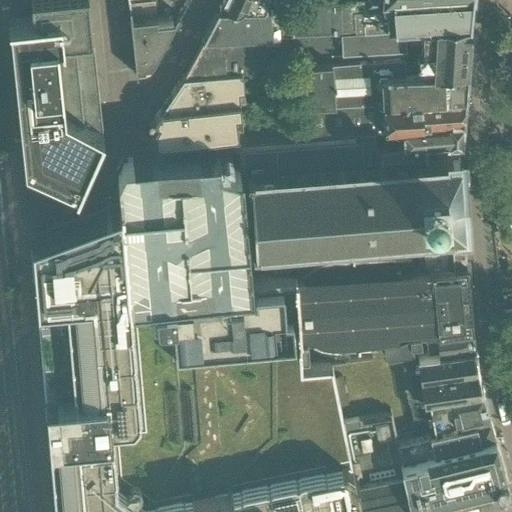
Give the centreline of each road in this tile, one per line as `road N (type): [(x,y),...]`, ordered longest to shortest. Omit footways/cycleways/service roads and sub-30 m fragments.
road 1 (residential): [(482,0),(474,211),(511,450)]
road 2 (residential): [(0,216),(85,196),(123,133)]
road 3 (residential): [(123,133),(196,0)]
road 4 (unknown): [(135,209),(144,256),(161,267),(188,259),(196,217)]
road 5 (residential): [(104,0),(123,133)]
